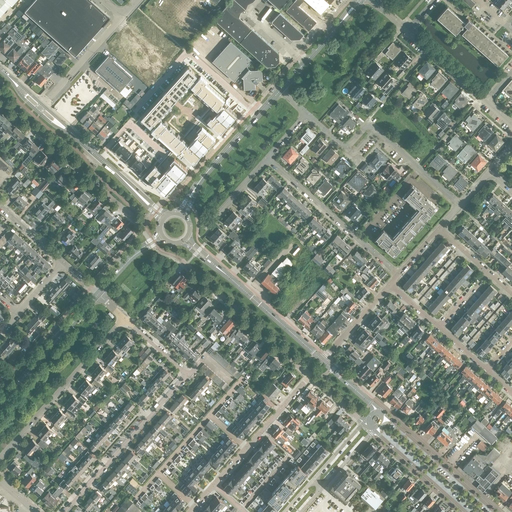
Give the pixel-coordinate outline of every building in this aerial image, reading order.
[(11,6),(16,0),(0,0),(0,16),(10,5),(11,6)] [(89,0),(33,0),(24,11),(74,56),(109,17),(89,0)] [(232,0),(215,20),(240,42),(252,28),(239,17),(243,7),(244,6),(253,1),(254,0),(268,0),(280,10),(288,0),(232,0)] [(298,6),(301,3),(297,0),(295,0),(286,10),(309,31),(317,22),(298,6)] [(330,4),(325,0),(297,0),(301,3),(303,0),(304,0),(321,14),(330,4)] [(495,0),(493,3),(501,10),(502,9),(503,9),(504,10),(507,7),(506,7),(507,5),(501,0),(495,0)] [(507,56),(470,23),(473,19),(468,15),(462,21),(446,7),(438,17),(456,34),(461,28),(464,31),(462,34),(498,66),(507,56)] [(20,18),(24,13),(19,8),(15,13),(20,18)] [(280,12),(272,22),(291,40),(293,38),(298,38),(300,39),(304,34),(280,12)] [(24,13),(20,18),(25,22),(29,17),(24,13)] [(147,60),(161,72),(182,48),(144,16),(140,20),(146,26),(140,33),(157,47),(147,60)] [(34,22),(29,27),(33,31),(36,29),(35,28),(38,25),(34,22)] [(1,30),(0,30),(0,37),(0,36),(0,34),(2,32),(5,34),(10,28),(6,24),(1,30)] [(0,43),(0,48),(1,49),(17,31),(12,27),(7,33),(10,35),(5,40),(6,41),(5,41),(3,40),(0,43)] [(44,31),(38,27),(34,32),(39,36),(44,31)] [(279,53),(252,28),(240,42),(267,67),(275,66),(280,61),(277,59),(277,55),(279,53)] [(17,31),(1,49),(4,52),(10,46),(9,45),(13,40),(15,42),(17,40),(23,34),(18,30),(17,31)] [(7,55),(10,58),(24,42),(22,40),(26,35),(24,33),(23,34),(17,40),(15,42),(18,44),(14,49),(13,48),(7,55)] [(41,34),(38,38),(46,46),(41,52),(49,59),(58,50),(61,53),(53,61),(59,66),(68,55),(64,51),(52,40),(50,42),(41,34)] [(121,37),(111,48),(117,54),(127,43),(121,37)] [(255,89),(255,84),(255,83),(257,81),(262,81),(262,69),(251,70),(247,66),(253,60),(231,41),(212,62),(234,81),(240,75),(243,78),(244,89),(255,89)] [(24,42),(10,58),(13,61),(19,54),(20,55),(22,52),(23,53),(28,46),(24,42)] [(393,59),(401,50),(393,42),(388,48),(389,49),(386,53),(393,59)] [(17,64),(20,67),(34,52),(30,48),(22,57),(23,58),(17,64)] [(378,62),(385,54),(381,51),(375,59),(378,62)] [(34,52),(20,67),(24,70),(30,64),(29,63),(34,58),(34,59),(38,55),(34,52)] [(402,68),(404,70),(412,60),(404,53),(402,56),(401,58),(400,57),(396,62),(398,64),(397,66),(400,69),(401,69),(402,68)] [(120,92),(121,91),(127,96),(130,92),(129,90),(130,88),(127,85),(133,77),(109,55),(95,70),(101,76),(120,92)] [(32,72),(34,74),(42,65),(39,62),(38,64),(34,60),(25,71),(29,75),(32,72)] [(46,79),(49,76),(54,71),(57,67),(49,60),(38,72),(41,74),(36,81),(41,86),(47,80),(46,79)] [(375,79),(384,70),(375,62),(367,72),(375,79)] [(427,62),(425,65),(419,72),(427,79),(435,70),(427,62)] [(146,114),(141,119),(151,127),(154,123),(157,125),(152,131),(158,136),(158,135),(173,149),(158,166),(156,164),(146,175),(152,181),(155,183),(166,193),(169,190),(170,191),(175,186),(174,185),(177,182),(180,178),(181,179),(186,174),(185,173),(188,170),(187,169),(194,162),(194,163),(200,156),(202,153),(203,154),(208,149),(207,148),(209,145),(210,145),(215,139),(221,133),(227,126),(226,126),(229,123),(230,124),(235,119),(234,118),(237,115),(227,106),(230,103),(226,100),(206,82),(207,81),(201,76),(196,82),(194,80),(197,75),(188,67),(184,72),(185,73),(168,92),(167,91),(163,95),(164,96),(147,115),(146,114)] [(399,79),(405,73),(402,71),(397,77),(399,79)] [(378,82),(386,89),(384,92),(387,94),(392,88),(390,86),(395,80),(387,72),(378,82)] [(431,83),(438,89),(447,80),(439,72),(436,75),(437,76),(431,83)] [(511,79),(511,80),(502,90),(505,92),(510,97),(511,95),(511,79)] [(357,99),(366,90),(363,87),(362,88),(359,85),(360,85),(358,82),(349,92),(357,99)] [(409,99),(417,90),(411,85),(412,84),(410,82),(407,85),(408,86),(402,93),(409,99)] [(441,92),(450,100),(458,90),(450,82),(441,92)] [(116,104),(119,100),(120,100),(107,89),(103,93),(116,104)] [(369,92),(367,95),(362,100),(364,101),(362,102),(362,103),(366,106),(367,106),(368,105),(371,107),(377,101),(371,96),(372,95),(369,92)] [(420,96),(416,101),(413,104),(413,105),(419,110),(420,110),(428,100),(423,95),(423,94),(421,92),(418,95),(420,96)] [(130,109),(141,97),(137,93),(130,101),(127,98),(123,102),(130,109)] [(454,103),(461,110),(470,100),(461,93),(455,100),(456,101),(454,103)] [(432,119),(440,111),(434,105),(435,105),(432,102),(430,105),(431,106),(425,113),(432,119)] [(342,119),(349,111),(345,107),(344,109),(339,104),(330,114),(337,121),(340,118),(341,119),(342,119)] [(81,120),(84,123),(93,113),(92,113),(99,106),(97,105),(95,107),(94,105),(87,112),(89,114),(87,116),(86,114),(81,120)] [(93,113),(84,123),(85,124),(84,124),(84,125),(85,126),(86,126),(87,126),(88,126),(93,120),(91,119),(92,117),(94,119),(99,113),(95,110),(99,106),(92,113),(93,113)] [(358,122),(350,115),(352,113),(349,111),(342,119),(344,122),(342,125),(344,126),(342,128),(345,131),(347,129),(349,131),(358,122)] [(446,115),(444,112),(437,120),(438,121),(437,123),(444,129),(451,121),(446,115)] [(89,127),(90,128),(92,130),(104,118),(100,114),(97,118),(98,119),(95,123),(94,122),(89,127)] [(466,120),(469,122),(466,125),(473,131),(482,121),(479,119),(478,120),(475,117),(476,116),(474,114),(471,117),(470,115),(466,120)] [(104,118),(92,130),(96,133),(101,128),(107,120),(109,119),(105,116),(104,118)] [(8,125),(10,122),(5,117),(0,122),(0,128),(0,129),(2,131),(0,133),(3,135),(10,127),(8,125)] [(109,120),(97,135),(103,140),(111,131),(110,130),(116,123),(111,118),(109,120)] [(485,124),(483,127),(478,132),(479,133),(478,135),(485,141),(493,132),(485,124)] [(14,136),(19,130),(15,126),(12,129),(10,127),(3,135),(2,136),(4,138),(9,133),(8,133),(9,132),(14,136)] [(311,130),(309,128),(308,127),(306,130),(307,131),(301,138),(307,144),(306,145),(299,152),(303,155),(309,147),(307,145),(310,142),(316,136),(310,131),(311,130)] [(24,134),(19,130),(14,136),(19,140),(24,134)] [(456,134),(454,137),(449,142),(450,143),(449,145),(456,151),(463,142),(458,137),(458,136),(456,134)] [(499,137),(496,134),(490,142),(491,143),(489,145),(496,151),(504,142),(501,140),(501,139),(500,138),(501,138),(499,137)] [(23,144),(23,145),(18,141),(13,146),(18,151),(21,148),(25,152),(28,148),(33,142),(28,138),(23,144)] [(319,141),(317,143),(315,142),(313,145),(314,146),(312,149),(319,155),(327,146),(322,141),(322,140),(320,138),(317,140),(319,141)] [(121,139),(112,148),(116,152),(125,143),(121,139)] [(38,147),(33,142),(28,148),(30,150),(29,153),(30,154),(22,163),(22,164),(24,166),(38,151),(36,149),(38,147)] [(125,143),(116,152),(117,153),(117,152),(121,156),(129,147),(125,143)] [(467,144),(461,152),(457,156),(465,163),(473,155),(474,156),(477,153),(467,144)] [(129,147),(121,156),(125,160),(134,151),(129,147)] [(291,147),(288,150),(282,157),(290,164),(296,157),(299,159),(301,156),(291,147)] [(331,148),(329,151),(323,158),(331,165),(339,156),(333,151),(334,150),(331,148)] [(41,151),(34,159),(35,159),(34,160),(34,161),(37,164),(38,164),(39,163),(42,166),(47,160),(45,158),(47,156),(41,151)] [(137,153),(128,163),(133,167),(141,157),(137,153)] [(377,153),(375,156),(369,163),(374,168),(373,169),(375,172),(377,170),(385,161),(377,153)] [(438,154),(436,157),(430,164),(438,171),(447,161),(438,154)] [(479,154),(476,157),(470,164),(478,171),(487,162),(479,154)] [(14,163),(7,157),(5,160),(11,166),(14,163)] [(141,157),(133,167),(137,170),(137,171),(145,161),(141,157)] [(301,161),(297,166),(295,168),(302,174),(310,166),(304,161),(305,160),(302,157),(300,160),(301,161)] [(343,158),(341,161),(334,168),(342,175),(350,166),(345,161),(346,160),(343,158)] [(48,168),(52,171),(52,170),(54,171),(55,170),(59,166),(53,160),(49,164),(48,163),(45,166),(48,168)] [(145,161),(137,171),(141,175),(150,165),(145,161)] [(450,164),(447,167),(443,172),(444,173),(443,175),(449,181),(458,171),(450,164)] [(391,167),(388,165),(381,174),(383,176),(384,175),(390,180),(398,171),(392,166),(391,167)] [(313,171),(308,176),(306,178),(313,185),(322,175),(319,172),(318,173),(316,171),(316,170),(314,168),(312,170),(313,171)] [(360,173),(357,176),(356,177),(354,176),(351,179),(354,182),(352,184),(356,187),(355,189),(358,191),(360,190),(359,190),(361,188),(368,180),(360,173)] [(56,175),(51,181),(56,185),(59,182),(62,185),(67,180),(61,174),(58,177),(56,175)] [(463,177),(464,176),(461,174),(459,177),(460,178),(454,185),(461,191),(469,182),(463,177)] [(263,178),(258,183),(266,190),(268,187),(271,189),(272,187),(277,192),(283,186),(271,176),(266,182),(263,178)] [(14,181),(7,189),(9,190),(8,191),(8,192),(10,194),(11,194),(11,193),(12,193),(10,196),(12,198),(16,193),(14,191),(20,185),(22,182),(17,177),(14,181)] [(25,187),(31,181),(28,178),(22,184),(25,187)] [(45,178),(39,185),(33,179),(31,181),(42,191),(49,182),(45,178)] [(324,182),(320,187),(318,189),(325,195),(333,186),(327,181),(328,180),(325,178),(323,180),(324,182)] [(75,180),(71,185),(70,184),(67,188),(73,192),(76,189),(80,184),(75,180)] [(266,190),(258,183),(254,188),(264,197),(266,195),(263,193),(266,190)] [(372,184),(369,186),(363,193),(371,201),(379,192),(373,187),(374,186),(372,184)] [(383,230),(377,237),(375,239),(376,238),(379,240),(378,241),(382,246),(383,245),(386,247),(385,248),(392,254),(394,253),(396,254),(402,247),(401,246),(403,244),(404,245),(409,239),(408,239),(412,234),(413,235),(418,229),(417,228),(422,224),(423,224),(427,219),(426,218),(428,216),(429,217),(436,210),(434,208),(436,206),(427,198),(426,199),(424,197),(424,196),(420,192),(419,193),(417,191),(417,190),(412,185),(404,194),(420,208),(393,238),(383,230)] [(38,198),(43,193),(36,186),(31,191),(38,198)] [(279,193),(277,196),(281,200),(284,197),(289,192),(284,187),(279,193)] [(84,203),(91,195),(84,190),(78,197),(76,195),(72,200),(75,203),(77,201),(82,205),(84,203)] [(294,196),(289,192),(284,197),(288,201),(294,196)] [(16,193),(12,198),(14,200),(13,202),(21,209),(27,203),(18,195),(16,193)] [(342,193),(340,195),(338,197),(336,196),(333,200),(334,201),(333,202),(342,210),(350,200),(342,193)] [(488,200),(492,204),(498,198),(493,194),(488,200)] [(248,195),(244,200),(251,206),(253,204),(256,206),(258,204),(248,195)] [(298,200),(294,196),(288,201),(286,203),(291,207),(298,200)] [(498,198),(492,204),(489,208),(488,207),(486,209),(488,211),(490,209),(493,209),(494,207),(496,209),(502,202),(498,198)] [(97,200),(92,205),(90,203),(86,207),(94,215),(101,207),(99,205),(101,203),(100,202),(100,201),(99,200),(98,201),(97,200)] [(248,214),(253,209),(243,200),(239,205),(243,208),(240,211),(245,216),(251,222),(253,219),(248,214)] [(303,204),(298,200),(291,207),(296,211),(303,204)] [(502,202),(496,209),(494,212),(497,215),(495,217),(497,219),(499,217),(498,216),(500,214),(501,212),(507,206),(502,202)] [(43,203),(34,213),(38,217),(39,218),(43,213),(44,214),(47,211),(50,213),(54,209),(58,205),(57,204),(55,203),(52,206),(50,209),(43,203)] [(354,203),(352,206),(346,213),(354,221),(362,212),(356,206),(357,206),(354,203)] [(307,208),(303,204),(296,211),(300,215),(307,208)] [(111,212),(104,206),(102,208),(99,211),(94,217),(97,220),(98,219),(102,222),(102,221),(104,223),(104,224),(103,224),(99,228),(102,230),(111,220),(109,219),(112,215),(110,213),(111,212)] [(511,210),(507,206),(501,212),(506,216),(511,210)] [(312,212),(307,208),(300,215),(305,220),(307,218),(312,212)] [(54,209),(50,213),(52,215),(50,217),(59,224),(64,219),(55,212),(56,210),(54,209)] [(233,211),(229,216),(239,225),(243,220),(233,211)] [(239,225),(229,216),(224,221),(234,230),(239,225)] [(318,221),(314,217),(308,223),(313,227),(311,229),(318,221)] [(107,226),(101,233),(96,239),(99,242),(100,242),(102,239),(105,236),(104,235),(111,227),(116,232),(123,223),(118,218),(113,224),(110,222),(107,226)] [(483,228),(478,223),(474,220),(473,222),(482,230),(485,233),(487,231),(483,228)] [(323,225),(318,221),(311,229),(313,231),(315,229),(318,231),(323,225)] [(327,230),(323,225),(318,231),(318,232),(316,234),(320,237),(327,230)] [(127,226),(121,233),(119,232),(113,238),(117,242),(121,237),(124,240),(132,231),(127,226)] [(458,233),(463,237),(468,231),(464,227),(458,233)] [(218,228),(214,233),(224,242),(222,239),(224,237),(227,239),(228,237),(218,228)] [(62,238),(63,239),(61,241),(65,245),(67,247),(71,243),(69,241),(75,234),(69,230),(68,230),(67,231),(67,232),(62,238)] [(332,234),(327,230),(320,237),(325,241),(327,239),(332,234)] [(468,231),(463,237),(467,241),(473,235),(468,231)] [(13,243),(19,236),(14,232),(13,233),(11,236),(9,238),(8,239),(7,240),(7,241),(9,243),(11,245),(13,243)] [(224,242),(214,233),(210,238),(217,245),(219,242),(221,245),(224,242)] [(241,248),(238,246),(240,244),(238,242),(243,236),(240,234),(239,236),(236,238),(234,241),(231,244),(233,248),(228,254),(232,258),(241,248)] [(328,244),(333,249),(342,239),(337,234),(328,244)] [(473,235),(467,241),(472,245),(477,239),(473,235)] [(19,236),(13,243),(17,247),(23,240),(19,236)] [(96,245),(99,242),(96,239),(94,237),(90,241),(96,245)] [(342,239),(333,249),(338,253),(347,243),(342,239)] [(477,239),(472,245),(476,249),(482,243),(477,239)] [(23,240),(17,247),(22,251),(28,244),(23,240)] [(98,244),(100,246),(101,247),(107,252),(111,248),(112,246),(109,243),(107,245),(107,244),(105,247),(103,245),(102,244),(100,242),(98,244)] [(442,242),(438,247),(444,252),(448,248),(442,242)] [(74,245),(71,243),(67,247),(69,249),(68,251),(76,259),(81,254),(73,246),(74,245)] [(310,243),(306,247),(311,251),(315,247),(310,243)] [(347,243),(338,253),(343,258),(352,247),(347,243)] [(482,243),(476,249),(480,253),(486,246),(482,243)] [(28,244),(22,251),(20,253),(17,256),(19,258),(24,253),(26,255),(32,248),(28,244)] [(248,256),(255,248),(253,246),(248,251),(247,251),(246,252),(241,248),(232,258),(237,262),(245,254),(248,256)] [(486,246),(480,253),(485,257),(488,253),(491,251),(490,250),(486,246)] [(498,251),(492,257),(497,261),(507,249),(504,246),(502,249),(505,251),(502,255),(498,251)] [(444,252),(438,247),(434,251),(440,257),(444,252)] [(494,247),(492,249),(491,251),(488,253),(492,257),(498,251),(494,247)] [(32,248),(26,255),(29,257),(24,262),(26,264),(36,252),(32,248)] [(115,251),(111,248),(107,252),(106,253),(110,257),(115,251)] [(243,267),(248,272),(254,265),(252,262),(254,260),(252,258),(253,256),(258,250),(255,248),(248,256),(249,258),(247,260),(248,261),(243,267)] [(507,249),(497,261),(501,264),(507,258),(504,256),(505,254),(505,255),(506,253),(507,252),(509,254),(510,252),(509,251),(507,249)] [(352,256),(355,258),(354,260),(356,261),(362,255),(357,251),(354,254),(351,252),(347,257),(350,259),(352,256)] [(440,257),(434,251),(430,255),(437,261),(440,257)] [(36,252),(26,264),(28,266),(31,262),(33,261),(35,263),(41,256),(36,252)] [(279,262),(285,255),(283,253),(282,253),(281,252),(275,258),(279,262)] [(96,254),(87,264),(92,269),(94,267),(96,264),(97,265),(100,262),(99,261),(101,259),(96,254)] [(312,259),(319,265),(322,262),(324,260),(316,254),(312,259)] [(283,266),(289,259),(288,258),(285,255),(279,262),(283,266)] [(367,260),(362,255),(356,261),(356,262),(358,260),(362,265),(360,268),(362,270),(361,270),(365,273),(364,274),(367,271),(369,268),(364,263),(367,260)] [(437,261),(430,255),(426,260),(433,266),(437,261)] [(41,256),(35,263),(38,265),(33,270),(35,272),(45,260),(41,256)] [(508,266),(511,262),(507,258),(501,264),(506,268),(508,266)] [(287,269),(294,262),(291,260),(290,260),(289,259),(283,266),(287,269)] [(45,260),(35,272),(37,274),(42,269),(44,271),(50,264),(45,260)] [(433,266),(426,260),(422,264),(429,270),(433,266)] [(294,262),(287,269),(292,273),(298,267),(296,265),(294,262)] [(254,265),(248,272),(253,276),(261,266),(259,264),(257,267),(254,265)] [(311,268),(318,274),(322,269),(315,264),(314,265),(313,265),(311,268)] [(326,266),(323,269),(330,275),(335,270),(328,264),(326,266)] [(429,270),(422,264),(418,268),(425,274),(429,270)] [(473,270),(467,264),(463,269),(469,274),(473,270)] [(507,276),(511,270),(511,269),(508,266),(506,268),(502,272),(507,276)] [(308,272),(314,278),(318,274),(311,268),(308,270),(309,271),(308,272)] [(425,274),(418,268),(414,273),(421,279),(425,274)] [(469,274),(463,269),(459,273),(465,279),(469,274)] [(262,282),(268,275),(263,271),(258,278),(259,279),(259,280),(262,282)] [(376,285),(380,281),(370,272),(370,273),(367,271),(364,274),(370,279),(376,285)] [(304,276),(310,282),(314,278),(308,272),(304,276)] [(359,282),(362,279),(356,273),(353,276),(359,282)] [(376,285),(370,279),(364,274),(363,273),(361,275),(366,280),(364,281),(367,283),(373,289),(376,285)] [(421,279),(414,273),(411,277),(417,283),(421,279)] [(465,279),(459,273),(455,277),(461,283),(465,279)] [(29,278),(25,274),(24,274),(22,277),(28,283),(31,280),(29,278)] [(180,274),(175,280),(174,279),(171,283),(175,286),(176,286),(178,288),(176,290),(179,292),(184,286),(182,284),(186,280),(185,279),(185,278),(180,274)] [(266,285),(272,279),(268,275),(262,282),(264,284),(265,284),(266,285)] [(300,280),(307,286),(310,282),(304,276),(303,278),(302,277),(300,280)] [(5,277),(0,282),(0,284),(3,288),(9,281),(5,277)] [(417,283),(411,277),(407,281),(415,289),(417,287),(415,285),(417,283)] [(461,283),(455,277),(451,282),(458,288),(461,283)] [(270,289),(276,282),(272,279),(266,285),(267,286),(267,287),(270,289)] [(63,290),(69,284),(64,280),(58,286),(57,284),(47,294),(50,296),(47,299),(51,302),(62,289),(63,290)] [(307,286),(300,280),(297,283),(298,284),(296,285),(303,291),(307,286)] [(9,281),(3,288),(8,292),(14,285),(9,281)] [(22,296),(31,286),(25,281),(16,291),(16,290),(13,293),(17,297),(20,294),(22,296)] [(415,289),(407,281),(403,286),(409,292),(412,289),(413,290),(415,289)] [(274,293),(280,286),(276,282),(270,289),(272,292),(273,291),(274,293)] [(451,282),(447,286),(454,292),(458,288),(451,282)] [(362,301),(370,292),(362,285),(355,294),(350,290),(346,286),(343,289),(348,293),(351,296),(355,299),(357,296),(362,301)] [(490,285),(486,289),(493,295),(497,291),(490,285)] [(447,286),(443,290),(450,296),(454,292),(447,286)] [(74,299),(83,289),(81,288),(77,293),(74,290),(69,296),(74,299)] [(352,300),(351,301),(350,301),(351,300),(349,299),(351,296),(348,293),(343,289),(342,288),(340,291),(344,294),(343,294),(344,295),(342,299),(354,310),(358,306),(352,300)] [(319,289),(315,293),(324,301),(327,297),(319,289)] [(493,295),(486,289),(482,294),(489,299),(493,295)] [(188,296),(191,299),(191,301),(193,302),(195,302),(201,295),(195,290),(191,295),(188,292),(183,296),(186,298),(188,296)] [(443,290),(439,295),(446,301),(450,296),(443,290)] [(282,304),(289,297),(284,294),(278,300),(280,302),(282,304)] [(489,299),(482,294),(478,298),(485,304),(489,299)] [(439,295),(436,299),(442,305),(446,301),(439,295)] [(205,297),(198,305),(195,308),(203,315),(208,311),(205,308),(211,302),(205,297)] [(287,308),(293,301),(289,297),(282,304),(285,307),(286,306),(287,308)] [(354,310),(342,299),(341,299),(339,297),(336,301),(338,303),(344,308),(350,314),(354,310)] [(159,298),(156,301),(163,307),(165,303),(164,302),(165,301),(163,299),(162,300),(159,298)] [(485,304),(478,298),(474,302),(481,308),(485,304)] [(436,299),(432,304),(438,309),(442,305),(436,299)] [(290,312),(297,305),(293,301),(287,308),(288,309),(290,312)] [(385,306),(392,312),(391,313),(390,312),(388,314),(392,318),(394,316),(393,315),(396,312),(393,309),(396,306),(390,301),(385,306)] [(483,310),(481,308),(474,302),(471,307),(477,313),(479,315),(483,310)] [(334,303),(330,307),(334,311),(338,307),(334,303)] [(432,304),(428,308),(434,314),(438,309),(432,304)] [(295,315),(301,309),(297,305),(290,312),(293,314),(294,314),(295,315)] [(477,313),(471,307),(467,311),(473,317),(477,313)] [(142,317),(146,322),(152,315),(155,312),(150,308),(142,317)] [(214,308),(208,314),(206,317),(208,319),(210,316),(213,318),(218,312),(214,308)] [(58,318),(48,310),(46,313),(55,321),(58,318)] [(298,320),(303,325),(310,317),(311,315),(306,310),(298,320)] [(328,342),(330,339),(337,331),(336,330),(349,316),(343,311),(319,338),(325,343),(327,341),(328,342)] [(473,317),(467,311),(463,316),(469,321),(473,317)] [(42,321),(46,316),(42,312),(37,317),(35,316),(26,326),(28,328),(26,330),(29,334),(41,321),(42,321)] [(218,312),(213,318),(215,321),(213,323),(215,325),(223,316),(218,312)] [(401,326),(409,317),(406,314),(405,315),(404,313),(400,318),(396,314),(394,316),(393,318),(391,319),(396,323),(396,322),(401,326)] [(152,315),(146,322),(151,326),(157,319),(152,315)] [(382,328),(389,321),(384,316),(382,319),(377,315),(376,316),(375,316),(372,319),(381,327),(382,328)] [(469,321),(463,316),(459,320),(465,326),(469,321)] [(511,323),(511,320),(507,316),(503,320),(510,326),(511,323)] [(310,317),(303,325),(309,330),(316,322),(310,317)] [(410,326),(413,322),(412,320),(409,317),(401,326),(402,327),(400,329),(404,333),(405,331),(408,334),(412,329),(410,326)] [(197,328),(203,321),(201,318),(194,326),(197,328)] [(230,318),(223,326),(219,331),(227,338),(235,328),(237,327),(233,324),(235,322),(230,318)] [(157,319),(151,326),(155,330),(161,323),(157,319)] [(311,330),(315,334),(327,320),(326,319),(324,320),(323,319),(321,322),(319,321),(311,330)] [(381,327),(372,319),(370,323),(369,325),(377,332),(381,327)] [(327,320),(315,334),(318,337),(325,330),(323,329),(328,324),(328,323),(329,322),(327,320)] [(465,326),(459,320),(455,324),(461,330),(465,326)] [(510,326),(503,320),(499,324),(506,330),(510,326)] [(161,323),(155,330),(160,334),(165,328),(167,330),(172,324),(170,322),(168,324),(166,323),(164,325),(161,323)] [(172,324),(167,330),(170,332),(165,338),(169,342),(175,335),(173,333),(175,330),(173,329),(175,327),(172,324)] [(461,330),(455,324),(451,329),(457,334),(461,330)] [(499,324),(495,329),(502,335),(506,330),(499,324)] [(212,342),(216,337),(212,333),(216,329),(213,326),(209,331),(211,333),(207,338),(212,342)] [(412,334),(412,335),(410,337),(408,335),(401,342),(405,345),(411,338),(415,341),(417,339),(418,338),(420,339),(424,334),(423,333),(424,331),(419,327),(412,334)] [(238,331),(235,328),(227,338),(224,342),(227,344),(230,340),(232,342),(234,344),(245,332),(240,328),(238,331)] [(379,342),(383,337),(378,333),(374,337),(365,329),(363,331),(363,330),(360,334),(371,343),(375,339),(379,342)] [(495,329),(492,333),(498,339),(502,335),(495,329)] [(245,332),(234,344),(236,346),(239,344),(239,343),(240,342),(243,344),(248,338),(243,334),(245,332)] [(492,333),(488,337),(494,343),(498,339),(492,333)] [(371,343),(360,334),(357,337),(356,339),(360,342),(356,346),(361,351),(365,347),(366,349),(367,348),(371,343)] [(126,335),(122,339),(131,347),(135,342),(126,335)] [(175,335),(169,342),(174,346),(180,339),(175,335)] [(430,335),(425,340),(424,342),(422,344),(420,342),(415,347),(413,350),(414,351),(417,348),(418,349),(420,347),(422,348),(424,346),(426,343),(428,346),(435,339),(430,335)] [(0,347),(0,358),(2,360),(9,352),(10,353),(19,342),(13,337),(8,342),(7,340),(0,347)] [(178,350),(184,343),(186,341),(182,337),(180,339),(174,346),(178,350)] [(488,337),(484,342),(490,348),(494,343),(488,337)] [(129,349),(131,347),(122,339),(118,344),(123,348),(120,351),(126,356),(128,354),(126,352),(129,349)] [(439,343),(435,339),(428,346),(432,349),(433,350),(439,343)] [(248,347),(251,350),(246,356),(251,360),(254,356),(259,350),(256,347),(259,344),(254,340),(248,347)] [(484,342),(480,346),(487,352),(490,348),(484,342)] [(184,343),(178,350),(183,354),(189,347),(184,343)] [(219,347),(214,343),(211,347),(213,349),(216,351),(219,347)] [(444,347),(439,343),(433,350),(432,349),(431,350),(430,351),(432,353),(434,351),(435,351),(437,350),(439,352),(444,347)] [(350,346),(348,348),(346,350),(350,354),(350,355),(355,359),(359,355),(355,351),(355,350),(350,346)] [(480,346),(476,350),(476,351),(483,357),(487,352),(480,346)] [(189,347),(183,354),(185,356),(184,356),(184,357),(184,358),(185,359),(186,359),(187,358),(194,352),(189,347)] [(448,351),(444,347),(439,352),(443,356),(442,357),(442,358),(448,351)] [(264,348),(261,351),(259,350),(254,356),(261,361),(263,359),(268,353),(264,348)] [(113,350),(109,354),(115,360),(117,358),(119,360),(122,357),(124,359),(126,356),(120,351),(118,354),(113,350)] [(194,352),(187,358),(192,362),(200,353),(198,351),(196,354),(194,352)] [(453,355),(448,351),(442,358),(442,357),(441,357),(439,359),(441,361),(443,359),(446,362),(453,355)] [(115,360),(109,354),(104,359),(111,365),(115,360)] [(366,361),(362,361),(372,370),(374,372),(382,363),(372,354),(366,361)] [(149,355),(145,360),(149,363),(153,358),(149,355)] [(457,359),(453,355),(446,362),(450,365),(451,366),(457,359)] [(391,364),(388,361),(391,357),(390,356),(387,360),(386,362),(385,361),(382,364),(383,365),(381,366),(385,370),(391,364)] [(362,361),(358,357),(355,361),(361,367),(358,372),(358,373),(363,378),(365,378),(372,370),(362,361)] [(274,358),(271,362),(267,358),(260,366),(264,370),(268,365),(274,370),(276,368),(278,370),(281,367),(279,364),(280,363),(274,358)] [(462,363),(457,359),(451,366),(450,365),(448,367),(450,369),(452,367),(453,368),(455,366),(457,368),(462,363)] [(415,365),(409,362),(405,368),(411,371),(415,365)] [(141,364),(137,369),(141,372),(142,373),(144,372),(142,370),(145,368),(141,364)] [(99,365),(95,370),(102,376),(104,373),(105,375),(108,371),(110,373),(112,371),(107,366),(104,369),(99,365)] [(461,371),(463,373),(466,375),(470,370),(465,366),(461,371)] [(170,374),(165,369),(163,367),(158,371),(166,378),(170,374)] [(510,373),(504,367),(499,372),(506,377),(510,373)] [(102,376),(95,370),(91,374),(96,378),(93,381),(99,386),(101,387),(102,385),(99,382),(101,380),(99,378),(102,376)] [(372,386),(377,381),(379,379),(380,377),(378,375),(381,371),(379,370),(368,382),(372,386)] [(422,370),(419,375),(424,379),(427,374),(422,370)] [(475,374),(470,370),(466,375),(468,377),(466,379),(468,381),(475,374)] [(166,378),(158,372),(155,375),(156,376),(155,377),(162,383),(166,378)] [(286,388),(288,385),(295,377),(291,373),(284,381),(283,380),(280,383),(286,388)] [(387,383),(392,378),(389,374),(384,380),(387,383)] [(473,386),(479,378),(475,374),(468,381),(472,384),(470,387),(471,388),(473,386)] [(155,377),(154,376),(150,381),(153,383),(158,387),(162,383),(155,377)] [(202,381),(207,386),(208,387),(207,388),(210,390),(212,388),(210,386),(210,385),(208,384),(211,381),(206,376),(202,381)] [(477,390),(484,382),(479,378),(473,386),(474,387),(477,390)] [(86,380),(82,384),(88,390),(93,385),(97,388),(99,386),(93,381),(91,384),(86,380)] [(154,392),(149,387),(147,385),(148,384),(145,382),(143,385),(141,382),(142,381),(140,382),(145,387),(147,389),(145,392),(150,396),(154,392)] [(207,386),(202,381),(200,383),(200,382),(199,382),(197,385),(203,390),(207,386)] [(488,387),(484,382),(477,390),(480,392),(480,391),(481,392),(476,397),(478,398),(482,393),(488,387)] [(158,387),(153,383),(149,387),(154,392),(158,387)] [(273,400),(281,390),(273,383),(264,392),(273,400)] [(88,390),(82,384),(78,389),(83,393),(80,396),(86,401),(88,399),(84,395),(88,390)] [(129,388),(124,384),(120,388),(125,392),(129,388)] [(385,397),(392,389),(386,384),(379,392),(385,397)] [(203,390),(197,385),(194,387),(194,388),(195,389),(194,390),(199,395),(200,396),(199,397),(202,400),(204,397),(202,395),(202,394),(201,392),(203,390)] [(392,398),(390,401),(394,405),(399,399),(403,394),(404,393),(403,392),(405,389),(401,386),(400,385),(398,387),(395,391),(390,396),(392,398)] [(493,391),(488,387),(482,393),(478,398),(479,400),(482,403),(486,398),(493,391)] [(199,395),(194,390),(189,395),(194,399),(199,395)] [(308,398),(305,402),(307,404),(309,402),(307,401),(314,393),(311,390),(305,396),(308,398)] [(146,401),(141,396),(139,395),(140,394),(137,391),(135,394),(137,396),(134,399),(142,405),(146,401)] [(497,395),(493,391),(486,398),(489,400),(489,401),(490,400),(491,401),(493,400),(497,395)] [(145,392),(141,396),(146,401),(150,396),(145,392)] [(314,393),(307,401),(309,402),(307,404),(305,406),(310,410),(317,401),(315,399),(318,396),(314,393)] [(182,394),(178,399),(185,405),(183,403),(187,399),(182,394)] [(270,405),(266,401),(268,399),(262,394),(260,396),(261,397),(257,401),(267,409),(270,405)] [(399,399),(394,405),(398,409),(403,403),(404,401),(407,398),(403,394),(399,399)] [(73,395),(68,399),(77,407),(82,401),(84,403),(86,401),(80,396),(77,399),(73,395)] [(502,399),(497,395),(493,400),(497,404),(502,399)] [(411,408),(413,406),(411,404),(413,402),(409,398),(405,403),(406,403),(401,409),(406,414),(411,408)] [(75,409),(77,407),(68,399),(64,404),(69,408),(67,411),(74,417),(76,415),(72,412),(75,409)] [(178,399),(174,403),(181,410),(182,408),(185,405),(178,399)] [(126,406),(124,404),(125,402),(123,400),(120,403),(123,405),(120,408),(127,414),(131,410),(126,406)] [(320,409),(317,412),(319,414),(320,412),(319,411),(326,404),(322,400),(317,406),(320,409)] [(130,401),(126,406),(131,410),(135,405),(130,401)] [(267,409),(257,401),(254,405),(263,414),(267,409)] [(418,413),(425,405),(421,402),(414,410),(418,413)] [(506,402),(501,407),(499,409),(504,413),(510,406),(506,402)] [(174,403),(170,408),(178,415),(181,412),(180,411),(181,410),(174,403)] [(326,404),(319,411),(320,412),(322,411),(324,413),(330,407),(326,404)] [(263,414),(254,405),(250,409),(259,418),(263,414)] [(511,413),(511,407),(510,406),(504,413),(506,411),(508,413),(507,415),(507,416),(503,421),(505,422),(511,413)] [(441,407),(434,414),(438,417),(445,410),(441,407)] [(127,414),(120,408),(117,411),(116,413),(123,419),(127,414)] [(116,413),(117,411),(114,409),(112,412),(114,414),(112,417),(114,419),(119,423),(123,419),(116,413)] [(259,418),(250,409),(246,413),(256,422),(258,419),(258,420),(259,418)] [(74,417),(67,411),(64,414),(59,410),(55,414),(63,422),(68,416),(72,419),(74,417)] [(167,411),(163,416),(170,422),(169,423),(171,426),(173,423),(174,422),(172,420),(174,418),(172,416),(167,411)] [(420,424),(425,419),(430,415),(426,411),(421,416),(420,414),(414,421),(417,424),(418,422),(420,424)] [(256,422),(246,413),(243,418),(252,426),(256,422)] [(63,422),(55,414),(51,419),(56,423),(53,426),(59,431),(61,429),(59,427),(62,424),(63,422)] [(289,414),(286,418),(299,430),(301,428),(299,426),(298,427),(293,422),(295,419),(289,414)] [(446,425),(454,416),(451,414),(444,422),(446,425)] [(170,422),(163,416),(159,421),(164,425),(166,427),(169,423),(170,422)] [(335,421),(337,423),(333,428),(335,430),(344,420),(340,416),(335,421)] [(108,422),(109,420),(106,418),(104,421),(106,423),(106,424),(108,426),(106,428),(110,432),(114,428),(108,422)] [(252,426),(243,418),(239,422),(248,430),(250,428),(252,426)] [(299,430),(286,418),(283,422),(292,430),(294,427),(296,429),(296,430),(299,432),(300,431),(299,430)] [(114,419),(112,421),(110,420),(109,420),(108,422),(114,428),(119,423),(114,419)] [(349,424),(344,420),(335,430),(340,434),(336,439),(339,441),(345,434),(342,432),(349,424)] [(432,435),(440,426),(433,420),(424,430),(428,433),(429,432),(432,435)] [(477,420),(471,425),(493,445),(499,439),(477,420)] [(168,433),(162,427),(164,425),(159,421),(155,425),(167,436),(168,433)] [(248,430),(239,422),(235,426),(245,434),(248,430)] [(189,429),(183,423),(180,426),(185,430),(187,432),(189,429)] [(46,425),(42,429),(48,435),(50,433),(52,434),(55,431),(61,437),(63,434),(59,431),(53,426),(51,429),(46,425)] [(167,436),(155,425),(151,429),(155,433),(156,434),(158,436),(160,433),(165,437),(167,436)] [(245,434),(235,426),(232,430),(241,438),(245,434)] [(286,437),(288,434),(279,426),(276,430),(287,440),(290,442),(292,440),(289,437),(288,439),(286,437)] [(437,437),(442,441),(454,426),(451,428),(449,426),(446,430),(444,427),(442,430),(443,431),(437,437)] [(457,439),(455,437),(455,436),(456,435),(455,434),(455,433),(454,432),(457,429),(454,426),(442,441),(446,445),(450,441),(453,443),(457,439)] [(101,430),(98,427),(96,430),(98,432),(98,433),(100,434),(98,437),(102,441),(106,437),(102,432),(100,431),(101,430)] [(110,432),(106,428),(103,431),(101,429),(101,430),(100,431),(102,432),(106,437),(110,432)] [(48,435),(42,429),(38,434),(42,438),(40,441),(46,446),(48,444),(45,442),(48,439),(47,437),(48,435)] [(155,433),(151,429),(147,434),(154,440),(152,441),(155,444),(157,441),(160,438),(158,436),(156,434),(155,433)] [(84,433),(81,430),(76,436),(79,439),(84,433)] [(287,440),(276,430),(272,433),(278,439),(283,444),(285,440),(286,441),(287,440)] [(154,440),(147,434),(143,438),(150,445),(152,441),(154,440)] [(227,435),(224,439),(233,447),(237,443),(227,435)] [(98,437),(95,440),(93,438),(92,438),(93,439),(92,440),(94,441),(98,446),(102,441),(98,437)] [(305,446),(305,445),(307,447),(310,443),(312,440),(308,437),(306,439),(304,438),(301,442),(305,446)] [(79,441),(75,438),(70,443),(74,446),(79,441)] [(93,439),(92,438),(89,442),(90,445),(89,446),(94,450),(98,446),(94,441),(92,440),(93,439)] [(150,445),(143,438),(139,443),(145,449),(146,449),(150,445)] [(268,438),(265,442),(272,448),(276,444),(268,438)] [(33,439),(28,444),(35,450),(37,448),(38,449),(41,446),(44,448),(46,446),(40,441),(37,444),(33,439)] [(225,441),(222,445),(229,451),(233,447),(224,439),(223,439),(225,441)] [(483,451),(487,446),(481,440),(476,445),(483,451)] [(269,452),(272,448),(265,442),(261,446),(269,452)] [(145,449),(139,443),(135,448),(139,452),(138,453),(142,456),(146,452),(149,455),(150,454),(146,449),(145,449)] [(289,453),(292,450),(284,443),(281,446),(289,453)] [(372,445),(370,443),(361,454),(367,459),(376,449),(375,448),(375,447),(372,445)] [(35,450),(28,444),(24,449),(27,451),(25,453),(26,454),(23,457),(33,466),(35,468),(38,470),(43,465),(39,462),(32,456),(35,453),(33,452),(35,450)] [(221,444),(217,448),(226,455),(229,451),(222,445),(221,444)] [(328,451),(321,444),(318,448),(325,455),(328,451)] [(165,451),(168,453),(169,454),(173,450),(173,449),(169,446),(168,445),(166,448),(166,449),(165,451)] [(269,452),(261,446),(258,450),(265,456),(269,452)] [(463,468),(475,479),(492,460),(493,461),(500,453),(493,447),(487,453),(475,454),(472,457),(463,468)] [(218,449),(215,453),(222,460),(224,457),(226,455),(217,448),(218,449)] [(325,455),(318,448),(314,452),(321,459),(325,455)] [(265,456),(258,450),(255,454),(262,460),(265,456)] [(87,451),(83,455),(91,462),(95,457),(90,453),(87,451)] [(132,451),(128,456),(134,462),(133,463),(136,465),(138,463),(135,461),(136,460),(134,458),(137,455),(132,451)] [(321,459),(314,452),(311,456),(318,462),(321,459)] [(209,455),(219,464),(220,462),(222,460),(215,453),(211,457),(209,455)] [(375,459),(378,461),(373,466),(375,468),(385,457),(381,453),(375,459)] [(262,460),(255,454),(251,457),(258,464),(262,460)] [(83,455),(79,460),(87,467),(91,462),(83,455)] [(204,457),(204,458),(215,468),(219,464),(209,455),(206,459),(204,457)] [(134,462),(128,456),(123,460),(128,465),(132,460),(134,462)] [(198,460),(208,468),(211,465),(213,466),(215,468),(204,458),(202,456),(198,460)] [(318,462),(311,456),(307,460),(315,466),(318,462)] [(258,464),(251,457),(248,461),(255,467),(258,464)] [(385,457),(375,468),(378,470),(382,466),(384,467),(390,461),(385,457)] [(79,460),(75,464),(78,467),(83,471),(87,467),(79,460)] [(126,467),(128,465),(123,460),(119,465),(126,470),(128,469),(126,467)] [(198,460),(195,464),(204,473),(208,468),(198,460)] [(315,466),(307,460),(304,464),(311,470),(315,466)] [(17,475),(22,470),(17,466),(18,464),(14,461),(10,465),(13,468),(11,470),(17,475)] [(252,471),(255,467),(248,461),(245,465),(252,471)] [(369,462),(363,468),(358,473),(361,476),(365,471),(371,464),(369,462)] [(75,464),(71,469),(74,471),(79,476),(83,471),(78,467),(75,464)] [(195,464),(191,468),(200,477),(204,473),(195,464)] [(311,470),(304,464),(301,467),(308,474),(311,470)] [(125,472),(126,471),(126,470),(119,465),(115,469),(122,475),(125,477),(128,474),(130,476),(132,474),(130,472),(128,474),(125,472)] [(252,471),(245,465),(241,469),(248,475),(252,471)] [(290,494),(308,474),(301,467),(298,465),(273,494),(265,487),(260,493),(270,502),(277,508),(290,494)] [(29,475),(22,482),(28,487),(36,479),(30,474),(35,468),(33,466),(26,473),(29,475)] [(392,467),(390,469),(386,474),(389,476),(391,474),(397,479),(403,472),(397,467),(395,469),(392,467)] [(191,468),(187,472),(188,473),(197,481),(200,477),(191,468)] [(71,469),(67,473),(68,474),(70,475),(70,476),(75,480),(79,476),(74,471),(71,469)] [(119,479),(122,475),(115,469),(111,474),(118,480),(117,481),(119,483),(122,481),(119,479)] [(248,475),(241,469),(238,472),(245,479),(248,475)] [(479,476),(476,479),(480,483),(477,487),(484,492),(499,474),(493,469),(484,479),(479,476)] [(333,484),(329,488),(345,502),(361,484),(356,480),(346,471),(334,485),(333,484)] [(245,479),(238,472),(234,476),(242,483),(245,479)] [(376,480),(382,474),(380,472),(374,478),(376,480)] [(188,473),(184,477),(185,478),(187,480),(197,488),(193,484),(197,481),(188,473)] [(65,477),(64,478),(66,480),(71,484),(75,480),(70,476),(70,475),(68,474),(65,477)] [(118,480),(111,474),(107,478),(112,483),(115,480),(116,482),(117,481),(118,480)] [(62,479),(59,483),(61,485),(66,489),(71,484),(66,480),(64,478),(65,477),(63,475),(60,478),(62,479)] [(242,483),(234,476),(231,480),(238,486),(242,483)] [(112,483),(107,478),(103,483),(108,487),(112,483)] [(44,484),(41,481),(39,479),(35,483),(38,486),(33,491),(39,496),(43,491),(40,488),(44,484)] [(401,488),(403,490),(406,492),(408,490),(414,484),(414,483),(413,482),(412,481),(411,481),(409,479),(401,488)] [(187,480),(184,484),(193,492),(197,488),(187,480)] [(238,486),(231,480),(228,484),(235,490),(238,486)] [(108,487),(103,483),(99,487),(104,492),(108,487)] [(137,489),(130,483),(126,488),(133,494),(137,489)] [(184,484),(180,488),(190,496),(192,494),(193,492),(184,484)] [(235,490),(228,484),(224,488),(231,494),(235,490)] [(53,496),(46,504),(48,506),(49,506),(51,507),(57,500),(55,498),(61,492),(64,489),(59,485),(57,488),(57,489),(60,491),(57,493),(56,492),(55,493),(53,495),(53,496)] [(376,508),(382,500),(379,498),(379,496),(374,492),(373,493),(368,488),(366,490),(364,490),(362,492),(363,494),(362,495),(362,496),(362,499),(372,508),(375,507),(376,508)] [(422,490),(420,491),(417,488),(410,496),(414,499),(413,500),(416,502),(419,499),(421,500),(426,493),(422,490)] [(503,491),(499,488),(496,491),(499,494),(498,496),(504,501),(508,497),(502,492),(503,491)] [(96,491),(92,495),(97,500),(101,495),(96,491)] [(49,492),(42,499),(43,501),(44,502),(46,504),(53,496),(53,495),(49,492)] [(183,504),(185,501),(174,492),(171,496),(172,497),(181,505),(183,504)] [(0,511),(8,511),(8,506),(8,504),(7,501),(6,500),(5,498),(4,498),(2,497),(2,495),(1,495),(0,494),(0,511)] [(92,495),(88,500),(93,504),(95,506),(94,507),(96,509),(98,507),(96,505),(97,504),(95,502),(97,500),(92,495)] [(216,496),(213,501),(222,509),(226,505),(216,496)] [(181,505),(172,497),(168,501),(178,510),(181,505)] [(430,507),(435,501),(430,497),(425,502),(425,503),(423,505),(427,509),(429,507),(430,507)] [(124,511),(133,502),(128,498),(116,511),(124,511)] [(88,500),(84,504),(89,509),(91,510),(94,507),(95,506),(93,504),(88,500)] [(175,511),(178,510),(168,501),(168,502),(170,503),(167,507),(172,511),(175,511)] [(222,509),(213,501),(209,505),(217,511),(220,508),(222,509)] [(277,508),(270,502),(267,505),(274,511),(277,508)]
